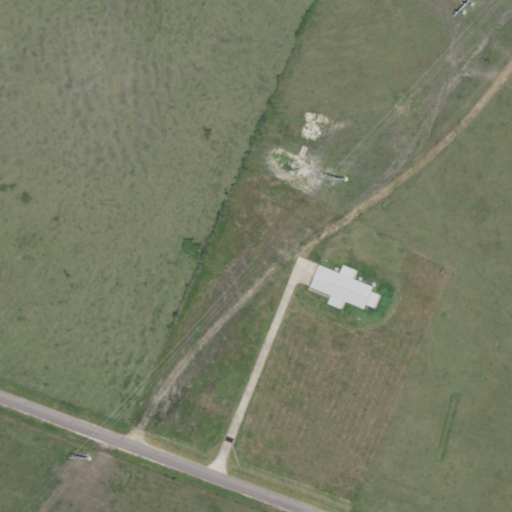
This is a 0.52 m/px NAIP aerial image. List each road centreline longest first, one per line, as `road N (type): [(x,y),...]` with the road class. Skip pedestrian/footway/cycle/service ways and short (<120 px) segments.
road 1 (residential): [(49,415),(248,0)]
road 2 (residential): [(304,511),(0,396)]
road 3 (residential): [(359,511),(511,252)]
road 4 (track): [(215,478),(294,278)]
